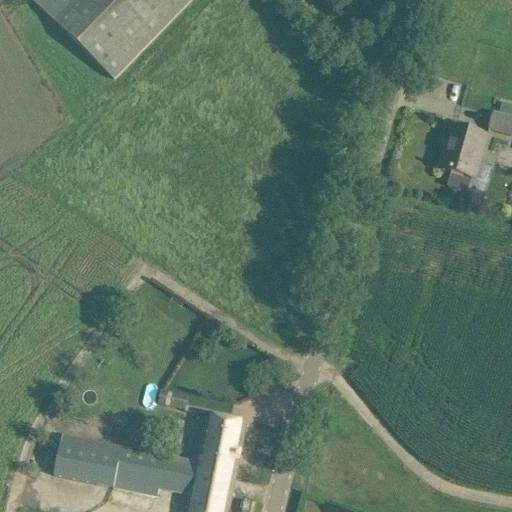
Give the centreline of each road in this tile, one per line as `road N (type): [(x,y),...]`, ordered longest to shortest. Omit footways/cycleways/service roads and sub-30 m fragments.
road 1 (unclassified): [(307,360),(408,0)]
road 2 (unclassified): [(307,360),(415,468),(448,491),(511,506)]
road 3 (unclassified): [(278,511),(285,441),(307,360)]
